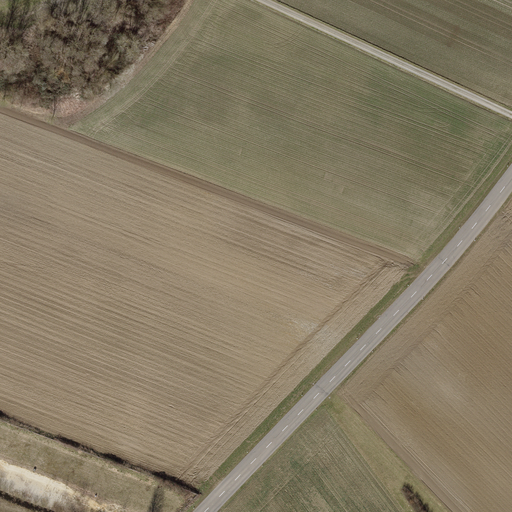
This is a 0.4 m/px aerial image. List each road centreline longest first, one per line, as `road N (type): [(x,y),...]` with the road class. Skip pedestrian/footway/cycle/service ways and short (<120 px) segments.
road 1 (tertiary): [(511,177),(440,266),(205,511)]
road 2 (track): [(511,113),(382,53)]
road 3 (track): [(264,0),(382,53)]
